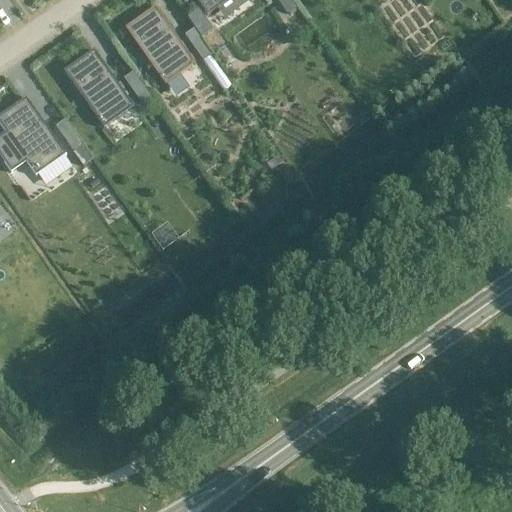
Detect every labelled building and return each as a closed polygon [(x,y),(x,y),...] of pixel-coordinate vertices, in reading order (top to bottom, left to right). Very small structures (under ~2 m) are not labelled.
[(195,0),(207,17),(231,0),(195,0)] [(125,30),(165,87),(195,66),(155,9),(125,30)] [(187,18),(195,29),(201,38),(212,31),(198,11),(187,18)] [(185,37),(203,63),(213,57),(195,30),(185,37)] [(64,73),(104,130),(134,109),(94,52),(64,73)] [(124,80),(137,100),(147,93),(133,74),(124,80)] [(26,164),(36,178),(66,156),(26,100),(0,117),(0,126),(6,135),(0,138),(0,158),(11,174),(26,164)] [(83,147),(65,121),(55,127),(74,154),(83,147)]
